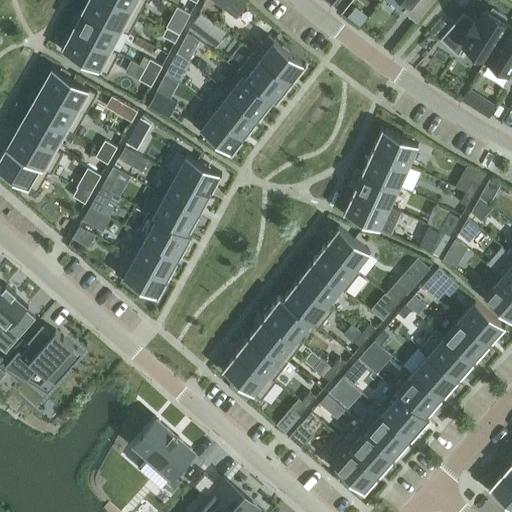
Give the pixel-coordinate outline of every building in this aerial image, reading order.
[(129,33),(140,12),(116,0),(90,0),(85,9),(129,33)] [(116,0),(140,12),(146,0),(116,0)] [(398,0),(406,6),(403,10),(416,21),(433,0),(398,0)] [(179,8),(168,27),(179,33),(190,14),(179,8)] [(463,47),(484,61),(508,23),(504,20),(506,17),(492,8),(490,11),(485,8),(479,19),(475,17),(474,19),(463,12),(440,38),(458,55),(463,47)] [(85,9),(74,30),(119,53),(119,52),(111,47),(120,29),(129,33),(85,9)] [(201,13),(193,24),(206,34),(214,23),(201,13)] [(511,25),(508,23),(484,61),(511,78),(511,25)] [(179,33),(168,27),(167,27),(162,35),(175,42),(179,33)] [(119,53),(74,30),(64,49),(61,48),(61,49),(108,74),(119,53)] [(187,32),(182,43),(189,47),(194,36),(187,32)] [(252,52),(291,82),(292,81),(291,81),(294,77),(295,78),(306,63),(289,51),(290,49),(283,44),(282,45),(268,34),(254,52),(252,51),(252,52)] [(177,52),(166,72),(180,80),(191,59),(177,52)] [(238,70),(277,100),(291,82),(252,52),(238,70)] [(150,58),(145,67),(146,67),(158,74),(162,65),(150,58)] [(42,88),(86,113),(97,92),(52,66),(51,67),(53,68),(42,88)] [(146,67),(145,67),(139,79),(151,86),(158,74),(146,67)] [(238,71),(225,88),(260,116),(274,99),(277,101),(277,100),(238,70),(237,70),(238,71)] [(74,132),(86,113),(42,88),(31,108),(74,132)] [(207,103),(246,134),(257,120),(256,120),(259,116),(259,117),(260,116),(225,88),(211,106),(208,103),(207,103)] [(460,99),(489,117),(496,106),(467,88),(460,99)] [(168,117),(177,101),(156,89),(147,105),(168,117)] [(124,102),(118,113),(132,121),(138,110),(124,102)] [(246,135),(246,134),(207,103),(193,122),(231,152),(232,153),(243,138),(242,138),(245,134),(246,135)] [(31,108),(20,127),(63,152),(63,151),(55,147),(65,129),(74,133),(74,132),(31,108)] [(374,146),(409,163),(418,143),(409,139),(410,138),(401,134),(401,135),(383,127),(382,126),(374,143),(375,143),(374,146)] [(51,172),(63,152),(20,127),(9,146),(6,145),(6,146),(51,172)] [(127,142),(137,148),(144,136),(134,130),(127,142)] [(105,139),(100,147),(113,155),(117,146),(105,139)] [(51,172),(6,146),(0,155),(0,169),(37,191),(48,171),(51,173),(51,172)] [(140,168),(146,158),(125,146),(119,156),(140,168)] [(363,167),(400,183),(409,163),(374,146),(373,147),(372,147),(363,167)] [(113,155),(100,147),(95,156),(108,163),(113,155)] [(171,172),(210,193),(211,192),(210,192),(212,188),(213,189),(222,173),(221,172),(187,153),(176,173),(172,171),(171,172)] [(354,187),(390,204),(400,183),(363,167),(362,170),(363,170),(361,174),(360,174),(354,187)] [(171,172),(160,192),(199,213),(200,212),(199,212),(201,208),(202,209),(210,193),(171,172)] [(115,179),(108,175),(102,186),(109,190),(115,179)] [(490,178),(479,196),(486,200),(490,203),(500,184),(490,178)] [(83,179),(78,187),(90,194),(95,186),(83,179)] [(467,189),(474,193),(479,184),(472,180),(467,189)] [(101,211),(112,192),(109,190),(102,186),(91,205),(101,211)] [(90,194),(78,187),(73,195),(85,202),(90,194)] [(390,205),(390,204),(354,187),(352,191),(353,191),(351,195),(343,212),(344,212),(390,233),(401,210),(390,205)] [(467,205),(474,193),(467,189),(460,201),(467,205)] [(148,211),(191,235),(192,234),(188,232),(190,228),(191,229),(199,213),(160,192),(160,193),(164,195),(154,213),(148,210),(148,211)] [(486,200),(479,196),(471,210),(482,220),(493,207),(489,204),(490,203),(486,200)] [(91,205),(83,219),(93,225),(101,211),(91,205)] [(180,255),(191,235),(148,211),(137,231),(180,255)] [(453,213),(443,231),(450,235),(460,217),(453,213)] [(481,228),(468,217),(459,231),(469,241),(481,228)] [(86,229),(79,225),(73,236),(80,240),(86,229)] [(326,243),(356,267),(370,250),(339,226),(340,226),(339,225),(327,240),(328,240),(326,243)] [(126,251),(169,275),(178,260),(177,259),(179,256),(180,256),(180,255),(137,231),(137,232),(139,233),(129,252),(126,250),(126,251)] [(462,242),(455,238),(443,258),(456,266),(468,247),(462,242)] [(356,268),(356,267),(326,243),(325,243),(324,243),(313,257),(314,258),(311,261),(346,288),(360,271),(356,268)] [(169,276),(169,275),(126,251),(115,272),(129,280),(129,281),(137,286),(138,285),(158,296),(167,280),(166,280),(168,276),(169,276)] [(511,254),(511,253),(495,271),(511,286),(511,254)] [(297,279),(328,303),(341,287),(344,290),(346,288),(311,261),(310,261),(299,275),(300,276),(297,279)] [(439,283),(446,275),(438,267),(430,276),(439,283)] [(511,286),(495,271),(494,272),(500,277),(484,295),(511,319),(511,286)] [(283,297),(320,325),(333,308),(328,304),(328,303),(297,279),(296,279),(285,294),(283,297)] [(0,319),(5,324),(0,329),(0,346),(5,351),(36,317),(25,308),(27,305),(28,306),(28,305),(15,293),(16,292),(6,283),(5,285),(0,280),(0,319)] [(422,285),(406,303),(412,308),(428,290),(422,285)] [(393,296),(399,301),(406,294),(400,288),(393,296)] [(266,312),(297,336),(310,321),(318,328),(320,325),(283,297),(279,295),(266,312)] [(390,312),(399,301),(393,296),(384,306),(390,312)] [(459,317),(489,344),(490,343),(489,343),(492,339),(492,340),(506,325),(505,324),(504,324),(475,299),(459,317)] [(412,308),(406,303),(398,312),(404,318),(412,308)] [(252,330),(289,359),(302,342),(297,337),(297,336),(266,312),(264,314),(264,315),(262,318),(261,318),(252,330)] [(477,358),(489,344),(459,317),(444,335),(436,328),(436,329),(473,362),(474,361),(473,361),(476,357),(477,358)] [(29,342),(21,352),(18,350),(4,366),(27,380),(37,368),(55,384),(83,353),(56,329),(53,332),(43,323),(27,341),(29,342)] [(370,323),(363,330),(369,335),(376,328),(370,323)] [(436,329),(420,347),(457,380),(458,379),(457,379),(460,375),(461,376),(473,362),(436,329)] [(238,348),(275,377),(289,359),(252,330),(250,332),(250,333),(248,336),(247,336),(238,348)] [(360,346),(369,335),(363,330),(354,341),(360,346)] [(374,339),(380,344),(388,335),(382,330),(374,339)] [(372,353),(380,344),(374,339),(366,348),(372,353)] [(411,371),(441,398),(442,397),(444,393),(445,394),(457,380),(420,347),(419,348),(427,354),(411,371)] [(274,378),(275,377),(238,348),(236,350),(236,351),(234,354),(233,354),(222,368),(239,381),(238,382),(245,388),(246,387),(261,399),(276,379),(274,378)] [(333,364),(339,370),(346,362),(340,357),(333,364)] [(330,380),(339,370),(333,364),(324,375),(330,380)] [(343,375),(353,384),(362,373),(352,364),(343,375)] [(395,388),(395,389),(428,418),(429,418),(426,415),(429,411),(429,412),(441,398),(411,371),(396,389),(395,388)] [(362,392),(353,384),(343,375),(330,390),(349,407),(362,392)] [(428,418),(395,389),(379,407),(413,436),(424,424),(423,423),(426,420),(428,418)] [(303,399),(309,404),(316,396),(310,391),(303,399)] [(316,406),(323,412),(334,399),(327,393),(316,406)] [(300,415),(309,404),(303,399),(294,409),(290,407),(276,423),(285,431),(300,415)] [(412,437),(413,436),(379,407),(382,410),(367,427),(364,424),(363,425),(397,454),(409,440),(408,440),(411,437),(412,437)] [(161,485),(164,481),(173,489),(181,480),(172,472),(192,449),(157,419),(136,442),(148,453),(138,465),(155,481),(161,485)] [(397,454),(363,425),(348,442),(344,439),(343,440),(381,472),(393,459),(393,458),(395,455),(396,455),(397,454)] [(298,444),(306,434),(297,427),(289,436),(298,444)] [(380,473),(381,472),(343,440),(327,458),(342,471),(341,472),(348,479),(349,478),(363,490),(363,491),(364,491),(377,477),(377,476),(380,473)] [(511,472),(505,467),(503,469),(504,470),(501,473),(501,472),(489,486),(490,487),(501,496),(500,498),(507,503),(508,502),(511,505),(511,472)] [(193,496),(196,498),(183,511),(237,511),(238,511),(238,510),(245,502),(242,500),(245,497),(234,487),(231,491),(212,474),(193,496)]
